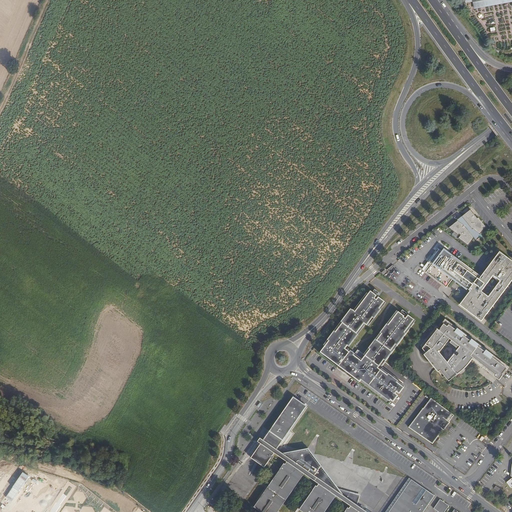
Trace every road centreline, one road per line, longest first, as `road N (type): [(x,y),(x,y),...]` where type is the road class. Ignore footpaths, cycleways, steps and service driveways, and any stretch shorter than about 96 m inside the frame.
road 1 (primary): [(437,174),(403,129),(413,96),(431,85),(465,91),(511,144)]
road 2 (tertiary): [(290,348),(323,319),(418,191)]
road 3 (tertiary): [(404,0),(417,50),(394,126),(417,171)]
road 4 (primary): [(412,0),(511,135)]
road 5 (tertiary): [(190,511),(273,369)]
road 6 (track): [(0,112),(49,0)]
